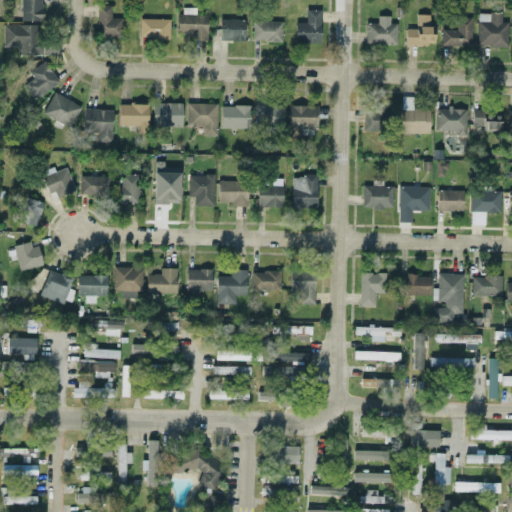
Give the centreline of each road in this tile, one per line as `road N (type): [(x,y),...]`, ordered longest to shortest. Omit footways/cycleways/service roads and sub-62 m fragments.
road 1 (residential): [(511,79),(101,71),(77,60),(72,0)]
road 2 (residential): [(511,244),(73,236)]
road 3 (residential): [(342,0),(334,407)]
road 4 (residential): [(334,407),(304,427),(0,418)]
road 5 (residential): [(243,425),(249,511),(334,407)]
